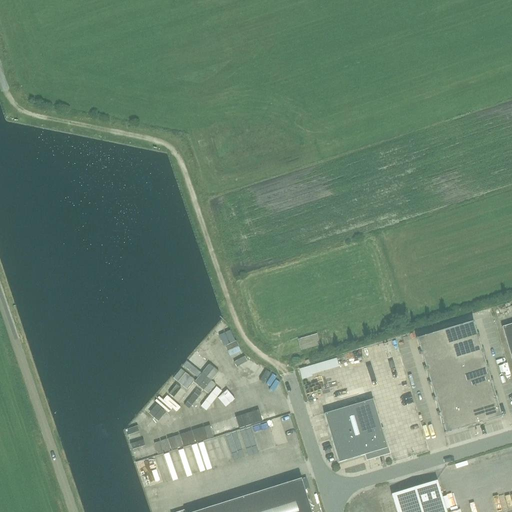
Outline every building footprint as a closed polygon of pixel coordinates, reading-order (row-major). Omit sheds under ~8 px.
[(473,321),(416,338),(444,434),(502,417),(473,321)] [(511,324),(502,327),(511,360),(511,324)] [(302,337),(305,349),(326,344),(323,332),(302,337)] [(341,358),(302,366),(304,375),(343,367),(341,358)] [(373,400),(324,414),(338,463),(365,455),(366,461),(367,461),(365,455),(382,450),(383,455),(388,453),(381,429),(373,400)] [(181,511),(311,511),(301,479),(196,511),(183,511),(181,511)] [(445,511),(437,481),(391,495),(396,511),(445,511)]
